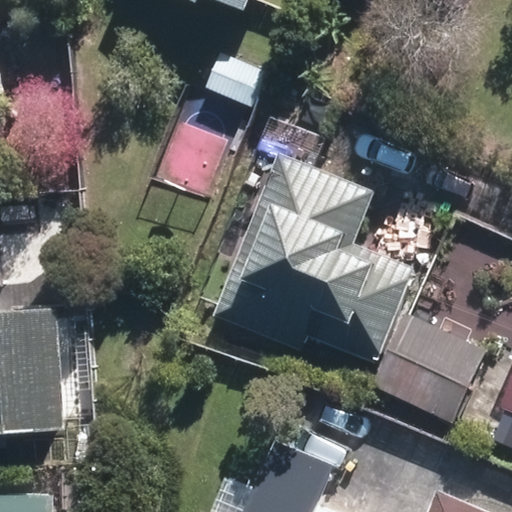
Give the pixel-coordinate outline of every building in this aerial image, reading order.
[(233,45),(216,81),(269,105),(286,69),(233,45)] [(386,188),(301,153),(241,302),(323,335),(328,323),(387,347),(422,261),(366,238),(386,188)] [(490,345),(418,308),(383,378),(454,415),(490,345)] [(73,315),(0,315),(0,416),(74,416),(73,315)] [(322,511),(344,461),(281,435),(248,511),(322,511)] [(0,511),(66,511),(67,490),(0,489),(0,511)] [(509,511),(460,491),(450,511),(509,511)]
